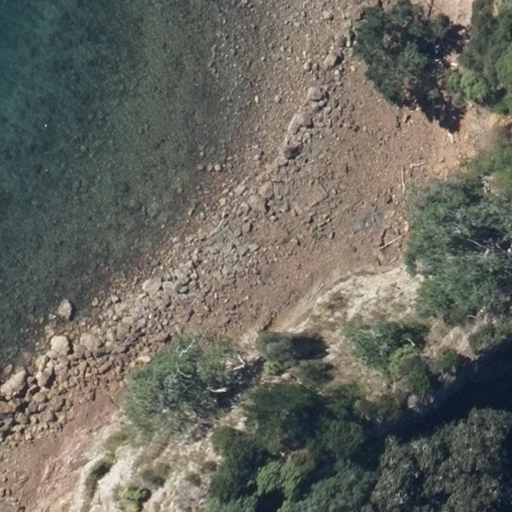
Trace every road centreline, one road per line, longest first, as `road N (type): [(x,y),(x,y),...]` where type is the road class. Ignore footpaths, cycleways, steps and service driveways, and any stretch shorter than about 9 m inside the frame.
road 1 (track): [(345,0),(324,188),(163,303),(14,388),(28,511)]
road 2 (track): [(511,293),(434,223),(324,188)]
